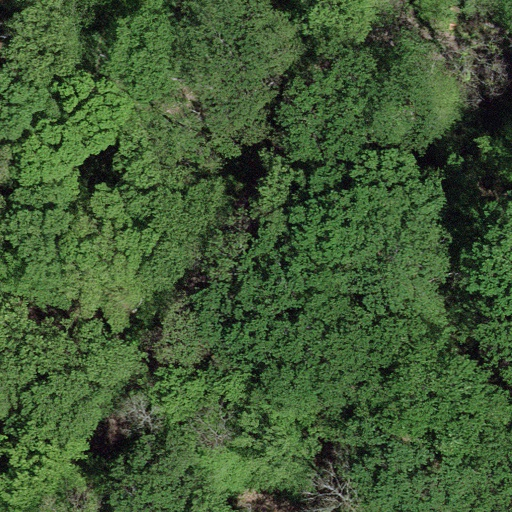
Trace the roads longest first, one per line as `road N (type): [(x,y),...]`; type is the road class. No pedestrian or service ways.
road 1 (track): [(391,0),(87,511)]
road 2 (track): [(377,22),(511,66)]
